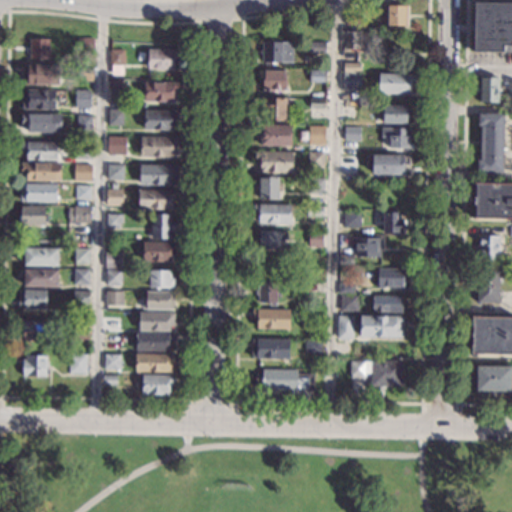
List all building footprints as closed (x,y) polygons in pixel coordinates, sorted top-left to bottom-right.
[(511,52),(473,52),(474,2),(511,2),(511,52)] [(407,25),(387,25),(387,5),(407,5),(407,25)] [(361,25),(345,24),(345,13),(362,14),(361,25)] [(359,34),(360,34),(360,37),(365,37),(365,49),(344,49),(344,42),(342,42),(342,31),(359,31),(359,34)] [(49,50),(50,50),(50,57),(30,58),(29,38),(48,37),(49,50)] [(93,53),(77,53),(78,38),(93,38),(93,53)] [(325,53),(309,52),(309,41),(325,41),(325,53)] [(292,62),(262,62),(262,42),(292,42),(292,62)] [(124,49),(124,65),(109,65),(109,49),(124,49)] [(173,50),(177,50),(177,58),(173,58),(173,68),(148,68),(148,49),(173,49),(173,50)] [(360,72),(343,71),(343,62),(360,63),(360,72)] [(58,84),(23,84),(23,65),(28,64),(59,65),(58,84)] [(93,65),(92,81),(77,80),(77,65),(93,65)] [(326,70),(325,82),(309,82),(309,70),(326,70)] [(285,90),(262,89),(262,77),(257,77),(258,71),(285,71),(285,90)] [(360,90),(342,90),(342,72),(360,72),(360,90)] [(409,75),(414,75),(414,82),(410,82),(410,93),(378,93),(378,73),(409,73),(409,75)] [(498,101),(480,100),(480,78),(498,78),(498,101)] [(122,80),(121,102),(107,101),(108,79),(122,80)] [(174,82),(174,83),(178,83),(178,91),(173,91),(173,101),(144,100),(145,81),(174,82)] [(55,90),(54,109),(21,108),(22,89),(55,90)] [(91,89),(75,89),(75,106),(91,107),(91,89)] [(285,98),(285,120),(263,120),(264,112),(260,112),(260,97),(285,98)] [(324,108),(309,108),(310,98),(324,98),(324,108)] [(407,105),(406,124),(383,123),(383,105),(407,105)] [(123,109),(122,125),(107,124),(108,108),(123,109)] [(172,111),(178,111),(178,119),(172,119),(172,129),(143,129),(143,110),(172,110),(172,111)] [(502,173),(483,172),(483,171),(477,171),(477,159),(480,160),(481,125),(477,125),(478,113),(483,113),(483,112),(503,113),(502,173)] [(61,114),(61,132),(26,132),(26,124),(21,124),(21,113),(61,114)] [(91,129),(76,129),(76,114),(91,114),(91,129)] [(291,145),(260,145),(260,125),(291,125),(291,145)] [(324,144),(308,144),(308,125),(325,126),(324,144)] [(359,140),(343,140),(343,127),(359,127),(359,140)] [(410,148),(389,148),(389,137),(381,137),(381,127),(410,128),(410,148)] [(126,136),(126,155),(107,154),(107,135),(126,136)] [(177,147),(173,146),(173,157),(140,156),(140,136),(177,137),(177,147)] [(56,160),(26,160),(26,150),(21,150),(21,141),(56,142),(56,160)] [(92,159),(76,158),(76,142),(92,143),(92,159)] [(293,151),(293,173),(259,173),(259,163),(253,163),(253,151),(293,151)] [(323,167),(308,167),(308,151),(323,152),(323,167)] [(403,155),(410,155),(410,165),(404,165),(404,174),(385,175),(385,173),(372,173),(372,155),(403,154),(403,155)] [(356,156),(339,156),(338,172),(355,173),(356,156)] [(60,180),(26,180),(26,172),(20,172),(20,162),(60,162),(60,180)] [(92,165),(91,181),(73,180),(74,164),(92,165)] [(124,164),(123,179),(107,179),(107,164),(124,164)] [(177,166),(176,184),(139,184),(139,164),(177,166)] [(278,184),(282,184),(282,191),(278,191),(278,199),(258,198),(259,175),(278,176),(278,184)] [(324,193),(308,193),(309,177),(324,177),(324,193)] [(359,181),(359,203),(339,203),(340,180),(359,181)] [(56,202),(25,201),(25,200),(20,200),(20,184),(25,184),(25,183),(56,184),(56,202)] [(511,218),(474,218),(474,183),(511,183),(511,218)] [(90,185),(90,199),(75,199),(75,185),(90,185)] [(122,205),(106,205),(106,189),(121,188),(122,205)] [(176,198),(172,198),(172,207),(171,207),(171,209),(138,208),(138,189),(176,190),(176,198)] [(290,223),(258,223),(258,215),(253,214),(253,204),(290,204),(290,223)] [(322,215),(306,215),(307,205),(322,205),(322,215)] [(44,225),(20,225),(21,206),(44,206),(44,225)] [(90,207),(90,222),(79,222),(79,225),(73,225),(73,221),(67,221),(67,207),(74,207),(74,206),(90,207)] [(360,212),(359,228),(343,227),(343,211),(360,212)] [(399,218),(402,218),(402,233),(397,234),(397,232),(383,232),(383,211),(399,211),(399,218)] [(120,214),(122,214),(123,222),(120,222),(121,227),(106,227),(105,214),(120,213),(120,214)] [(170,221),(175,221),(175,231),(170,231),(170,238),(151,238),(151,214),(170,214),(170,221)] [(280,231),(287,231),(287,239),(283,239),(283,242),(281,242),(281,247),(280,247),(280,248),(259,248),(259,230),(280,230),(280,231)] [(323,232),(322,246),(308,246),(308,231),(323,232)] [(499,259),(477,258),(477,235),(499,235),(499,259)] [(381,256),(354,256),(354,237),(381,238),(381,256)] [(175,242),(175,252),(170,252),(169,261),(142,260),(142,242),(175,242)] [(57,266),(24,265),(24,247),(55,248),(58,248),(57,266)] [(89,263),(74,263),(74,248),(89,248),(89,263)] [(121,268),(104,268),(104,252),(121,252),(121,268)] [(277,272),(258,272),(258,252),(276,252),(277,272)] [(321,254),(321,264),(307,264),(307,253),(321,254)] [(353,265),(338,266),(338,254),(353,254),(353,265)] [(58,270),(57,287),(24,286),(24,268),(58,270)] [(89,269),(88,284),(73,283),(74,268),(89,269)] [(403,286),(385,286),(385,287),(377,287),(374,284),(374,282),(377,277),(377,268),(403,268),(403,286)] [(121,285),(105,285),(105,269),(120,269),(121,285)] [(498,302),(477,302),(477,269),(499,270),(498,302)] [(169,270),(169,278),(174,278),(174,288),(149,287),(149,270),(169,270)] [(276,306),(269,306),(269,302),(258,302),(258,281),(276,282),(276,306)] [(354,293),(338,292),(338,283),(339,283),(354,283),(354,293)] [(46,290),(46,308),(32,308),(32,309),(25,309),(25,308),(23,308),(23,307),(18,307),(18,298),(23,298),(23,289),(46,290)] [(89,290),(88,304),(72,304),(73,290),(89,290)] [(123,291),(122,305),(105,305),(105,291),(123,291)] [(173,309),(142,308),(142,298),(146,298),(146,291),(169,291),(173,292),(173,309)] [(358,312),(339,312),(340,294),(358,294),(358,312)] [(399,300),(402,300),(401,312),(372,312),(372,295),(399,295),(399,300)] [(289,328),(256,328),(256,319),(251,319),(252,309),(256,309),(289,309),(289,328)] [(174,312),(174,326),(168,326),(168,331),(138,330),(139,311),(174,312)] [(352,338),(337,338),(337,315),(352,315),(352,338)] [(402,337),(360,336),(360,315),(403,316),(402,337)] [(511,354),(471,354),(471,316),(511,316),(511,354)] [(49,340),(18,339),(18,329),(22,329),(23,321),(49,321),(49,340)] [(89,322),(88,339),(72,338),(73,321),(89,322)] [(120,333),(120,343),(104,342),(104,333),(120,333)] [(173,342),(169,342),(169,349),(168,349),(168,350),(135,350),(135,333),(174,333),(173,342)] [(289,358),(251,358),(251,339),(289,339),(289,358)] [(321,352),(304,352),(304,340),(321,340),(321,352)] [(86,353),(85,373),(68,373),(69,353),(86,353)] [(173,372),(134,371),(135,353),(174,354),(173,372)] [(120,369),(103,369),(104,354),(120,354),(120,369)] [(46,376),(22,375),(22,359),(25,359),(25,355),(46,355),(46,376)] [(401,386),(384,386),(384,389),(379,389),(379,386),(370,386),(370,374),(364,374),(364,377),(349,377),(349,360),(401,361),(401,386)] [(511,391),(476,390),(476,366),(511,366),(511,391)] [(296,373),(313,373),(313,390),(262,390),(262,385),(255,385),(255,373),(262,374),(262,368),(296,369),(296,373)] [(116,384),(102,384),(102,374),(116,374),(116,384)] [(173,384),(168,384),(167,394),(141,394),(142,374),(173,374),(173,384)]
